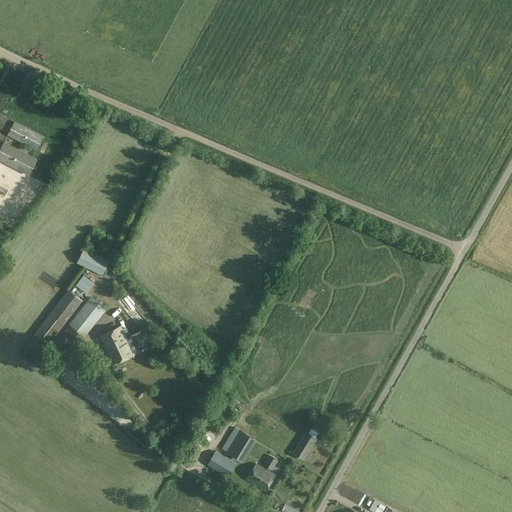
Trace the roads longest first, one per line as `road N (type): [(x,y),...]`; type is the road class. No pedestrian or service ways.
road 1 (track): [(464,250),(0,53)]
road 2 (unclassified): [(320,511),(511,166)]
road 3 (track): [(109,269),(178,130)]
